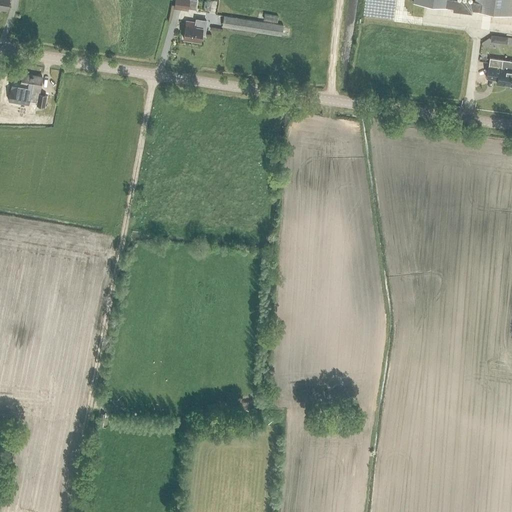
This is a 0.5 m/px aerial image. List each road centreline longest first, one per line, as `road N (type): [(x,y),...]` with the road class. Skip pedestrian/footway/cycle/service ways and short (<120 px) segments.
road 1 (tertiary): [(511,125),(0,51)]
road 2 (track): [(153,74),(67,511)]
